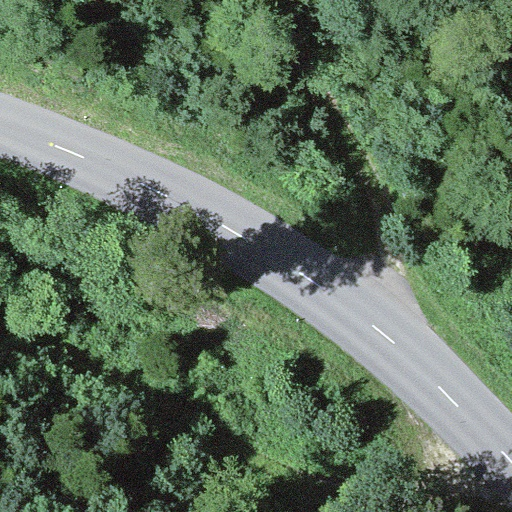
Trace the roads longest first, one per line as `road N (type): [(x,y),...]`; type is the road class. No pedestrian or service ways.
road 1 (secondary): [(0,123),(154,189),(301,272),(393,342),(511,458)]
road 2 (track): [(511,482),(331,487),(253,461),(0,327)]
road 3 (track): [(268,0),(364,164),(390,227),(382,270),(338,297)]
